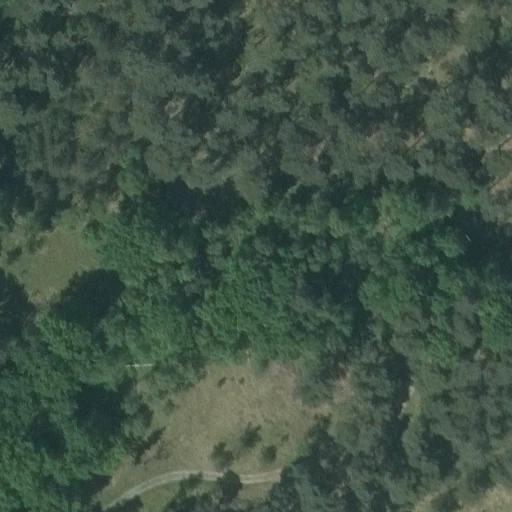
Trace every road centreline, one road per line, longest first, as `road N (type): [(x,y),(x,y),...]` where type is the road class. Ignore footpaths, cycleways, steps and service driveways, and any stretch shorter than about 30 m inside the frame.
road 1 (track): [(107,511),(137,489),(185,472),(255,479),(322,455),(383,418),(453,333),(511,303)]
road 2 (track): [(411,81),(511,164)]
